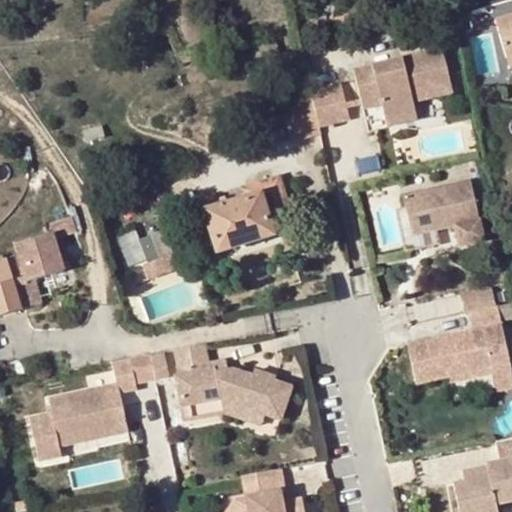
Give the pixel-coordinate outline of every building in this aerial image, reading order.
[(511,16),(493,22),(505,58),(511,56),(511,16)] [(249,61),(277,55),(273,38),(245,45),(249,61)] [(443,54),(353,72),(361,107),(381,104),(385,124),(414,119),(411,100),(450,92),(443,54)] [(338,87),(306,94),(307,99),(314,129),(345,124),(338,87)] [(414,119),(385,124),(386,131),(423,125),(420,105),(451,99),(450,92),(411,100),(414,119)] [(307,99),(283,112),(296,140),(316,136),(314,129),(307,99)] [(296,140),(283,112),(282,112),(287,142),(296,140)] [(101,126),(81,132),(84,143),(105,138),(101,126)] [(245,186),(247,192),(269,186),(283,232),(301,227),(286,175),(245,186)] [(468,183),(401,198),(410,239),(451,230),(477,225),(468,183)] [(247,192),(205,204),(207,213),(205,213),(217,252),(283,232),(269,186),(247,192)] [(45,228),(48,237),(52,236),(54,241),(74,235),(70,221),(45,228)] [(117,236),(127,267),(163,255),(152,224),(117,236)] [(477,225),(451,230),(456,251),(481,246),(477,225)] [(0,263),(0,317),(22,311),(13,281),(27,276),(29,282),(62,272),(54,241),(52,236),(48,237),(18,246),(22,258),(0,263)] [(377,253),(370,254),(372,263),(379,261),(377,253)] [(181,269),(175,255),(147,265),(153,280),(181,269)] [(36,307),(29,282),(27,276),(13,281),(22,311),(36,307)] [(459,297),(461,307),(494,301),(491,289),(459,297)] [(422,300),(427,321),(461,314),(457,292),(422,300)] [(494,301),(461,307),(463,313),(467,312),(495,307),(494,301)] [(467,312),(471,332),(485,329),(500,326),(497,307),(495,307),(467,312)] [(500,326),(485,329),(488,347),(505,345),(500,326)] [(415,386),(449,379),(492,370),(493,376),(496,392),(511,388),(511,376),(505,345),(488,347),(485,329),(471,332),(406,347),(415,386)] [(203,347),(174,353),(179,378),(176,379),(181,407),(220,400),(221,405),(264,419),(265,415),(279,421),(290,389),(273,382),(273,380),(251,372),(248,378),(231,373),(227,374),(215,376),(214,371),(208,372),(207,365),(203,347)] [(167,379),(161,355),(148,357),(153,382),(167,379)] [(130,361),(111,364),(116,387),(50,401),(53,418),(30,423),(40,465),(64,460),(61,449),(60,441),(96,433),(98,441),(129,435),(121,396),(137,393),(130,361)] [(224,362),(207,365),(208,372),(214,371),(215,376),(227,374),(224,362)] [(492,370),(449,379),(450,385),(493,376),(492,370)] [(220,400),(181,407),(184,423),(223,415),(275,432),(279,421),(265,415),(264,419),(221,405),(220,400)] [(61,449),(98,441),(96,433),(60,441),(61,449)] [(511,439),(494,443),(499,462),(484,464),(485,470),(487,478),(464,484),(451,486),(456,511),(497,511),(511,508),(511,439)] [(487,478),(485,470),(462,475),(464,484),(487,478)] [(282,471),(241,478),(247,510),(239,511),(307,511),(305,499),(284,504),(282,493),(286,493),(282,471)]
